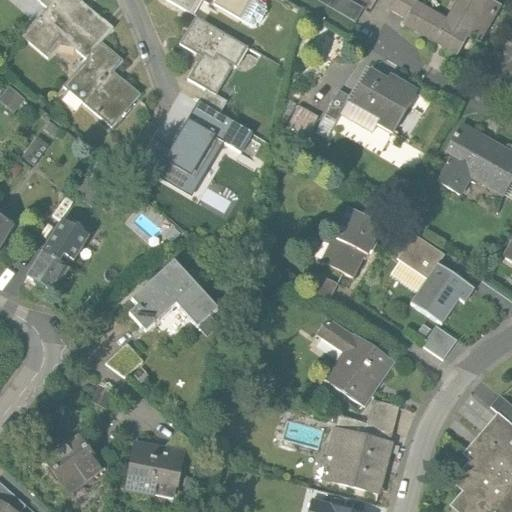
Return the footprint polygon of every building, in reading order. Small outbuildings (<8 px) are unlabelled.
[(113,31),(77,0),(53,0),(46,8),(21,38),(48,61),(60,47),(65,42),(74,49),(86,61),(100,45),(113,31)] [(36,0),(46,8),(53,0),(36,0)] [(165,0),(191,16),(200,0),(201,0),(238,22),(250,0),(165,0)] [(362,10),(344,0),(314,0),(354,23),(362,10)] [(407,0),(405,6),(421,15),(418,21),(471,51),(482,31),(494,38),(511,7),(511,2),(507,0),(471,0),(461,18),(429,0),(407,0)] [(187,81),(206,92),(216,98),(223,85),(225,86),(246,50),(194,20),(179,45),(201,58),(187,81)] [(122,63),(100,45),(86,61),(63,87),(111,129),(139,97),(112,74),(122,63)] [(511,54),(500,75),(511,81),(511,54)] [(372,72),(352,105),(381,122),(379,126),(394,135),(418,93),(391,77),(389,81),(372,72)] [(23,103),(9,92),(0,103),(0,106),(12,117),(23,103)] [(206,92),(197,106),(218,118),(226,104),(216,98),(206,92)] [(339,93),(326,116),(337,122),(351,99),(339,93)] [(197,106),(170,152),(154,179),(190,200),(217,154),(235,165),(251,137),(218,118),(197,106)] [(319,119),(297,107),(285,129),(308,141),(319,119)] [(59,136),(42,121),(35,129),(43,136),(44,135),(53,142),(59,136)] [(145,124),(130,150),(142,157),(151,141),(157,131),(145,124)] [(511,154),(511,156),(462,127),(446,154),(453,158),(438,183),(462,197),(472,179),(505,199),(511,187),(511,154)] [(170,152),(151,141),(142,157),(135,168),(154,179),(170,152)] [(48,151),(36,142),(22,162),(33,170),(48,151)] [(21,173),(12,166),(6,175),(15,182),(21,173)] [(348,212),(333,241),(365,257),(368,259),(383,230),(348,212)] [(0,248),(12,229),(0,222),(0,248)] [(87,238),(60,222),(40,256),(59,268),(64,259),(72,264),(87,238)] [(333,241),(321,263),(353,280),(365,257),(333,241)] [(59,268),(40,256),(25,281),(52,297),(67,273),(59,268)] [(173,263),(130,303),(137,310),(128,317),(145,336),(175,309),(196,332),(218,312),(173,263)] [(437,267),(410,307),(443,329),(460,303),(466,306),(475,292),(437,267)] [(338,287),(317,276),(307,295),(328,306),(338,287)] [(328,322),(317,338),(344,356),(325,383),(362,409),(392,366),(328,322)] [(433,325),(418,347),(439,361),(454,339),(433,325)] [(143,365),(127,347),(105,366),(125,380),(143,365)] [(112,397),(98,389),(89,405),(102,413),(112,397)] [(490,410),(498,417),(511,428),(511,409),(499,399),(490,410)] [(339,417),(335,430),(389,445),(399,409),(372,402),(366,425),(339,417)] [(462,496),(449,510),(451,511),(511,511),(511,448),(510,447),(511,444),(511,428),(498,417),(462,458),(470,464),(451,487),(462,496)] [(389,445),(335,430),(328,457),(334,458),(328,482),(375,496),(389,445)] [(168,451),(167,453),(181,455),(181,459),(183,468),(194,470),(197,451),(179,433),(165,448),(168,451)] [(101,472),(77,440),(44,465),(63,490),(84,476),(88,482),(101,472)] [(167,453),(135,446),(126,493),(152,498),(153,491),(174,495),(181,459),(181,455),(167,453)] [(0,504),(10,511),(23,511),(26,508),(0,484),(0,504)] [(349,499),(345,511),(375,511),(377,507),(349,499)] [(343,511),(312,503),(309,511),(343,511)]
